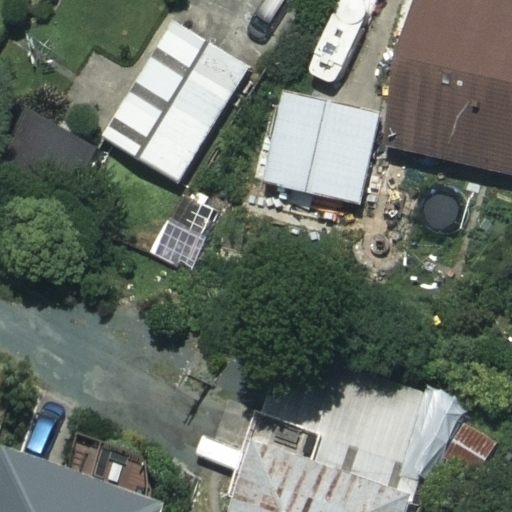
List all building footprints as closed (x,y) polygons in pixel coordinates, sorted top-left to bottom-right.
[(511,0),(433,0),(403,158),(511,179),(511,0)] [(268,75),(187,28),(119,146),(199,192),(268,75)] [(394,119),(302,102),(285,195),(377,212),(394,119)] [(430,511),(434,503),(285,440),(254,511),(430,511)] [(132,511),(18,469),(2,511),(132,511)]
